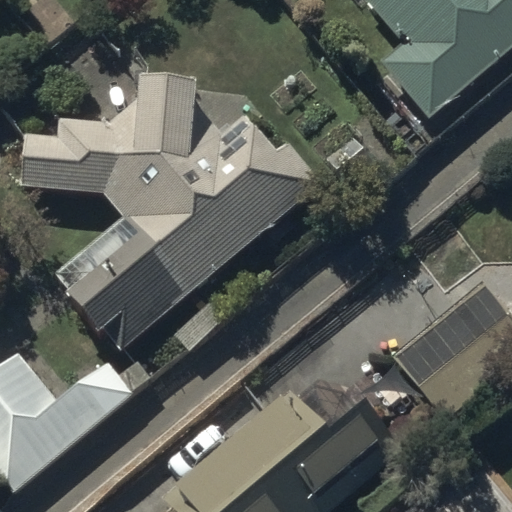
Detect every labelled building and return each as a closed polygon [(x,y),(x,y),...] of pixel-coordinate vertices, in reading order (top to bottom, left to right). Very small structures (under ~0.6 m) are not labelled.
[(511,0),(360,0),(404,50),(379,72),(428,128),(511,54),(511,0)] [(27,144),(23,199),(107,201),(124,227),(58,284),(75,303),(68,308),(102,346),(109,343),(125,360),(323,195),(289,154),(278,165),(247,128),(223,148),(199,118),(200,99),(136,97),(137,113),(114,133),(62,130),(62,147),(27,144)] [(511,331),(485,296),(393,366),(446,435),(511,383),(511,331)] [(61,412),(19,365),(0,381),(0,485),(15,503),(133,401),(108,372),(61,412)] [(336,454),(293,411),(180,509),(182,511),(343,511),(403,461),(372,424),(336,454)]
